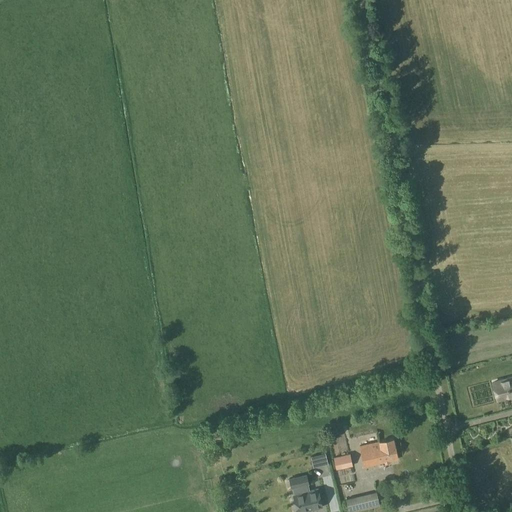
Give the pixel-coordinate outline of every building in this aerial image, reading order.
[(511,376),(492,382),(496,400),(511,395),(511,376)] [(479,421),(478,434),(490,434),(491,421),(479,421)] [(398,459),(393,438),(359,445),(364,466),(398,459)] [(352,465),(349,454),(334,457),(336,469),(352,465)] [(333,476),(334,482),(351,480),(351,473),(333,476)] [(313,509),(322,507),(318,488),(309,491),(308,484),(306,474),(289,478),(291,488),(292,488),(294,494),(293,494),(297,511),(300,511),(306,511),(309,511),(314,511),(313,509)] [(373,489),(341,498),(344,511),(348,511),(377,505),(373,489)]
